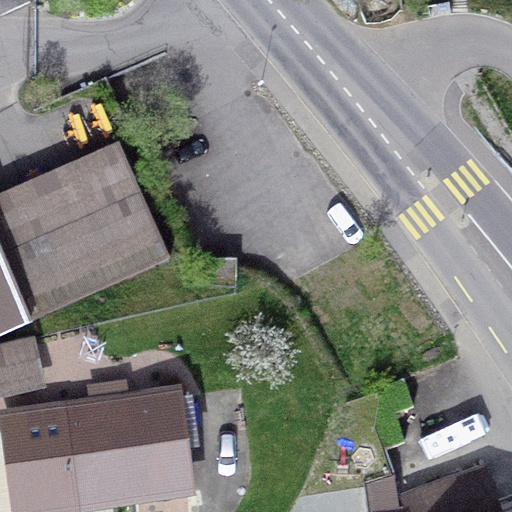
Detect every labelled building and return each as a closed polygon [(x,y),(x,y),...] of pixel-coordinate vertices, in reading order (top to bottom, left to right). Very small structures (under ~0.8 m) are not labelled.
[(118,144),(0,195),(0,252),(30,321),(169,260),(118,144)] [(0,252),(0,333),(30,321),(0,252)] [(234,286),(235,260),(196,260),(196,286),(234,286)] [(0,351),(0,388),(40,379),(32,344),(0,351)] [(338,434),(348,462),(329,469),(339,497),(395,477),(385,449),(404,442),(394,414),(413,407),(403,379),(346,399),(357,427),(338,434)] [(24,511),(186,488),(174,398),(4,420),(16,511),(24,511)] [(403,498),(407,511),(511,511),(511,493),(494,500),(483,469),(403,498)]
